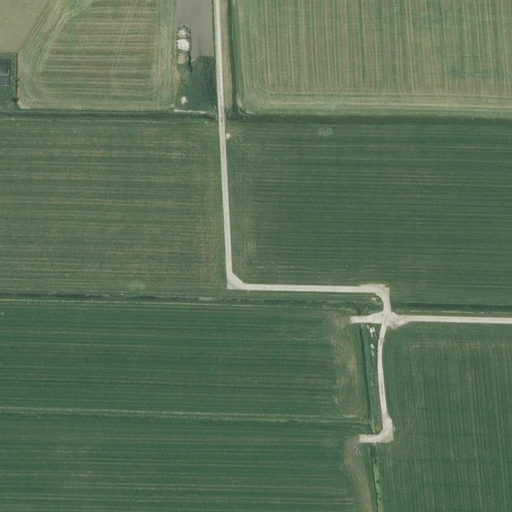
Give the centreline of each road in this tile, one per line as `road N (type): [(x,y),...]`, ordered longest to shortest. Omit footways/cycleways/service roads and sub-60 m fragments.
road 1 (track): [(216,0),(230,287),(384,290),(378,367),(386,438),(360,438)]
road 2 (track): [(511,321),(350,320)]
